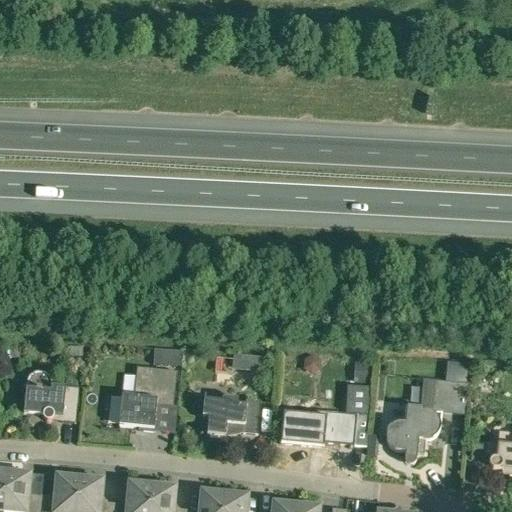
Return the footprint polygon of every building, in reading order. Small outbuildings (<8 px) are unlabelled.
[(82,348),(69,348),(68,358),(82,358),(82,348)] [(154,350),(153,366),(181,368),(182,352),(154,350)] [(370,364),(354,364),(354,384),(369,385),(370,364)] [(153,432),(154,431),(156,406),(173,408),(176,373),(137,369),(133,398),(122,397),(119,427),(138,429),(138,432),(175,435),(153,432)] [(66,389),(52,387),(52,385),(51,384),(51,382),(50,380),(48,378),(46,376),(45,375),(43,374),(42,374),(40,374),(38,374),(36,374),(34,375),(33,375),(31,377),(29,379),(28,381),(27,383),(26,384),(26,386),(23,415),(42,417),(42,419),(43,420),(44,421),(45,422),(46,423),(48,423),(49,423),(51,423),(75,425),(78,395),(65,394),(66,389)] [(424,456),(425,442),(429,442),(432,441),(434,440),(436,438),(438,436),(439,434),(440,432),(441,430),(443,409),(466,412),(469,386),(434,383),(431,414),(422,413),(422,410),(407,408),(405,425),(400,425),(399,425),(397,425),(395,425),(394,426),(393,427),(391,428),(390,429),(388,431),(387,433),(386,436),(386,438),(386,439),(386,443),(387,445),(388,446),(389,448),(390,449),(391,450),(392,451),(394,452),(397,453),(405,454),(404,460),(404,461),(405,462),(405,464),(407,466),(409,467),(410,467),(412,466),(414,465),(415,464),(415,463),(416,461),(417,455),(424,456)] [(238,401),(204,397),(202,418),(208,419),(207,436),(225,438),(237,434),(257,436),(260,403),(246,401),(245,407),(237,406),(238,401)] [(280,445),(311,448),(323,449),(324,445),(354,447),(354,445),(356,417),(313,413),(312,417),(283,415),(280,445)] [(472,445),(470,458),(484,459),(485,446),(472,445)] [(493,471),(494,471),(510,472),(509,477),(511,477),(511,447),(497,446),(496,460),(495,460),(493,460),(492,460),(491,461),(490,462),(489,463),(489,464),(489,465),(489,466),(489,467),(490,468),(491,470),(493,471)] [(39,511),(40,501),(30,500),(28,497),(30,476),(7,474),(3,511),(39,511)] [(41,499),(40,501),(39,511),(76,511),(79,479),(56,477),(54,498),(51,500),(41,499)] [(112,511),(113,507),(103,506),(101,503),(103,482),(79,479),(76,511),(112,511)] [(149,511),(152,487),(128,484),(126,505),(124,508),(113,507),(112,511),(149,511)] [(175,489),(152,487),(149,511),(174,511),(173,510),(175,489)] [(198,511),(222,511),(224,495),(201,493),(198,511)] [(224,495),(222,511),(246,511),(247,497),(224,495)]
